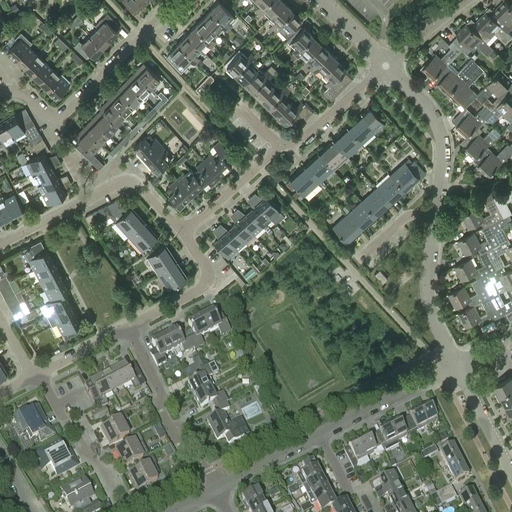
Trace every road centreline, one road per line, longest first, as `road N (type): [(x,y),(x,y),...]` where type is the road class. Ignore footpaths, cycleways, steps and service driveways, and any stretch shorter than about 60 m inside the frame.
road 1 (residential): [(6,93),(21,90),(50,115),(70,113),(159,15),(192,0)]
road 2 (residential): [(126,330),(185,464),(200,457),(215,484)]
road 3 (residential): [(435,206),(441,135),(429,108),(385,65)]
road 4 (residential): [(451,359),(430,304),(435,206)]
road 5 (residential): [(318,430),(451,359)]
road 6 (residential): [(116,502),(36,375)]
road 7 (residential): [(126,330),(205,283),(205,268),(181,234)]
road 8 (residential): [(279,148),(385,65)]
road 9 (residential): [(511,476),(451,359)]
road 10 (residential): [(181,234),(279,148)]
